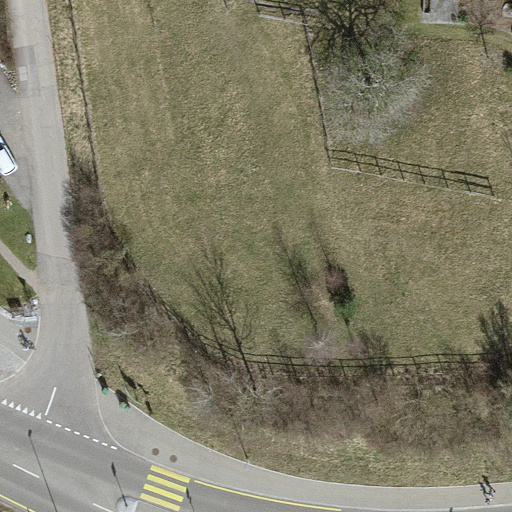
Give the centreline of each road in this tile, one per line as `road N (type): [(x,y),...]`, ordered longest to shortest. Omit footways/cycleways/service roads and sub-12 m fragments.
road 1 (unclassified): [(23,465),(61,376),(55,179),(33,0)]
road 2 (secondary): [(23,465),(147,511)]
